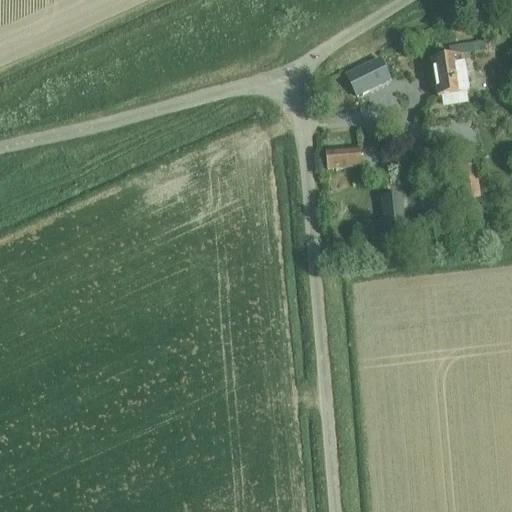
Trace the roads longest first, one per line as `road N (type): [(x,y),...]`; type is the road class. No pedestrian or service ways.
road 1 (unclassified): [(330,511),(300,126),(288,78)]
road 2 (unclassified): [(0,149),(288,78)]
road 3 (unclassified): [(288,78),(406,0)]
